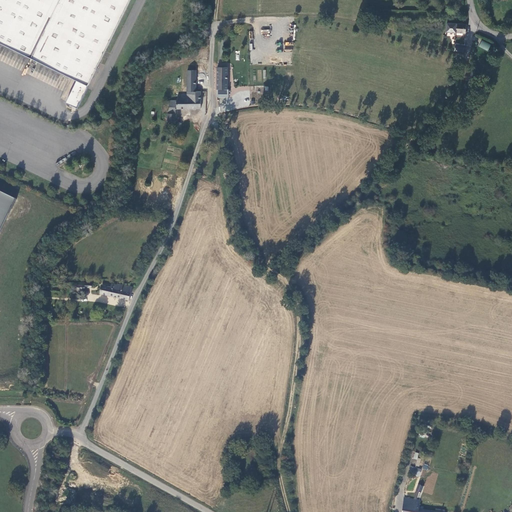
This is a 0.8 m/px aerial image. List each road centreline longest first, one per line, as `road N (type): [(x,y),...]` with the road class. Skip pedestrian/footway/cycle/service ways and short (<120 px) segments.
road 1 (unclassified): [(78,435),(178,208),(210,109),(214,24)]
road 2 (track): [(291,511),(280,476),(302,333),(285,272)]
road 3 (track): [(364,196),(443,111),(462,79),(476,23)]
road 4 (track): [(285,272),(257,261),(233,231),(210,109)]
road 5 (tertiary): [(209,511),(78,435)]
